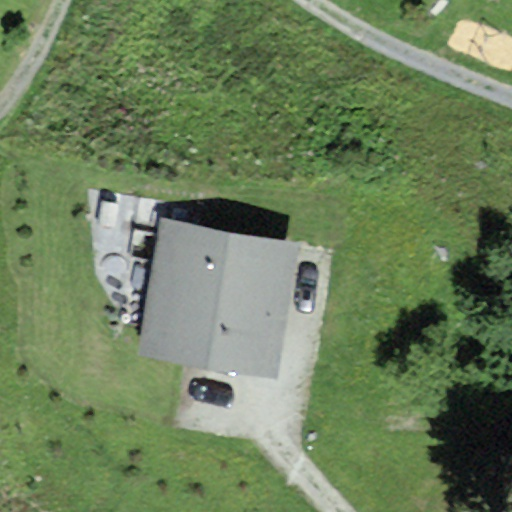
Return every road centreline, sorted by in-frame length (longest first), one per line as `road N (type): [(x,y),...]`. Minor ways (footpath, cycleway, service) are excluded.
road 1 (track): [(319,0),(371,37),(511,102)]
road 2 (track): [(0,105),(63,0)]
